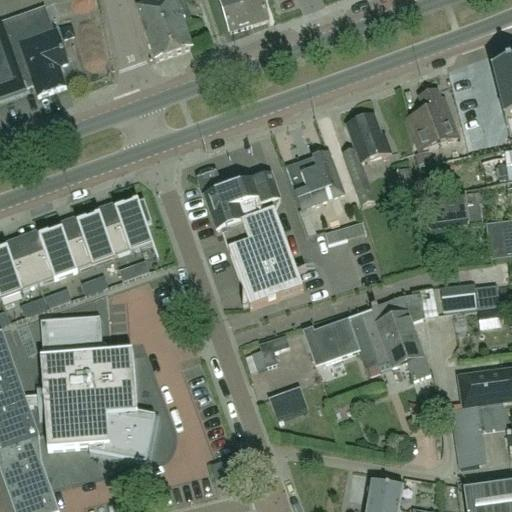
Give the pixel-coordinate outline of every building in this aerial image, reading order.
[(138,10),(148,39),(157,65),(194,52),(185,25),(193,23),(184,0),(167,0),(154,4),(138,10)] [(219,0),(231,38),(253,31),(245,4),(242,5),(240,0),(219,0)] [(240,0),(242,5),(245,4),(253,31),(270,26),(261,0),(240,0)] [(45,11),(0,27),(0,80),(7,100),(27,93),(35,102),(39,101),(67,91),(60,70),(68,68),(56,33),(54,34),(45,11)] [(87,32),(77,36),(88,62),(98,57),(87,32)] [(89,72),(99,88),(113,80),(103,64),(89,72)] [(511,68),(493,74),(511,147),(511,68)] [(457,140),(451,123),(444,101),(439,102),(437,95),(418,101),(421,110),(417,111),(419,117),(405,122),(417,155),(457,140)] [(353,154),(349,155),(342,158),(361,211),(373,206),(360,168),(390,157),(383,137),(379,139),(372,118),(344,128),(353,154)] [(286,172),(295,197),(294,198),(300,215),(343,199),(327,156),(311,162),(311,163),(286,172)] [(511,183),(511,162),(511,166),(511,167),(496,170),(496,173),(495,173),(496,182),(498,182),(498,185),(504,184),(504,185),(511,183)] [(415,195),(409,171),(392,176),(399,199),(415,195)] [(232,264),(288,248),(275,212),(279,204),(270,178),(263,174),(254,178),(251,185),(243,181),(235,184),(232,191),(226,189),(227,187),(217,183),(215,175),(207,172),(199,175),(195,183),(215,238),(222,236),(232,264)] [(436,202),(440,232),(471,228),(468,198),(436,202)] [(152,226),(144,204),(116,215),(120,226),(105,231),(103,232),(114,261),(129,256),(152,248),(158,262),(159,262),(147,228),(152,226)] [(66,246),(76,275),(91,270),(114,262),(114,261),(103,232),(105,231),(101,220),(78,229),(82,240),(67,245),(66,246)] [(325,238),(329,249),(367,238),(363,227),(325,238)] [(511,227),(486,231),(491,266),(511,263),(511,227)] [(67,245),(63,234),(40,242),(44,254),(28,259),(39,289),(53,283),(54,284),(76,275),(66,246),(67,245)] [(304,294),(288,248),(232,264),(244,297),(243,297),(243,298),(244,298),(244,312),(249,310),(250,314),(304,294)] [(13,265),(8,254),(0,256),(0,297),(2,302),(2,303),(25,294),(24,294),(39,289),(28,259),(13,265)] [(124,285),(134,281),(131,271),(120,275),(124,285)] [(97,295),(93,285),(83,288),(86,299),(97,295)] [(475,315),(473,288),(440,292),(443,318),(475,315)] [(137,300),(148,343),(174,337),(162,293),(137,300)] [(50,312),(60,308),(57,298),(46,302),(50,312)] [(372,315),(359,320),(373,360),(374,360),(380,376),(406,367),(413,386),(430,380),(411,327),(422,323),(423,324),(424,324),(419,299),(402,302),(371,313),(372,315)] [(33,306),(37,317),(47,313),(43,303),(33,306)] [(0,318),(0,330),(9,327),(6,316),(0,318)] [(361,365),(373,360),(359,320),(314,336),(313,332),(302,335),(315,371),(358,356),(361,365)] [(0,471),(14,511),(58,511),(49,486),(42,466),(40,441),(40,440),(29,410),(45,409),(47,437),(48,448),(49,455),(60,454),(68,453),(92,452),(90,457),(147,468),(156,420),(139,416),(134,356),(103,358),(101,321),(41,326),(44,363),(41,363),(44,399),(25,401),(3,337),(0,338),(0,445),(3,453),(0,454),(0,471)] [(252,358),(257,374),(277,368),(273,356),(288,351),(285,340),(258,349),(260,355),(252,358)] [(511,407),(511,375),(460,383),(457,388),(461,415),(511,407)] [(449,417),(454,451),(474,448),(473,442),(477,437),(504,433),(501,410),(449,417)] [(216,482),(232,477),(228,465),(212,470),(216,482)] [(382,507),(398,510),(402,490),(371,484),(367,509),(382,511),(382,507)] [(465,511),(511,511),(511,487),(462,495),(465,511)]
